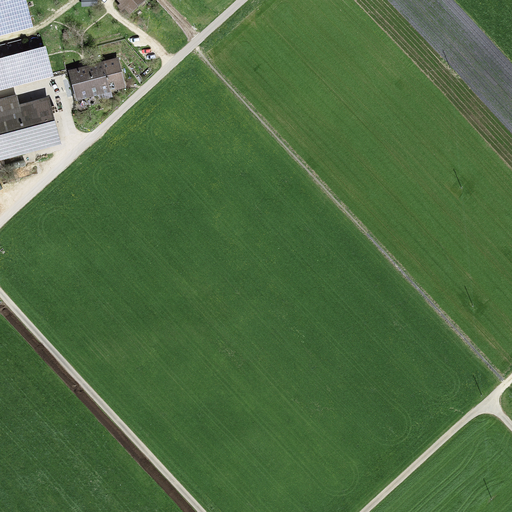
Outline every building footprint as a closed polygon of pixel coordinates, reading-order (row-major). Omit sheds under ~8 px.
[(25,0),(0,0),(0,31),(32,24),(25,0)] [(120,0),(131,11),(142,0),(120,0)] [(44,52),(0,63),(0,87),(50,74),(44,52)] [(117,61),(71,73),(77,96),(102,90),(104,97),(111,95),(109,88),(123,84),(117,61)] [(20,107),(17,97),(0,101),(0,158),(27,151),(26,146),(58,138),(48,100),(20,107)]
